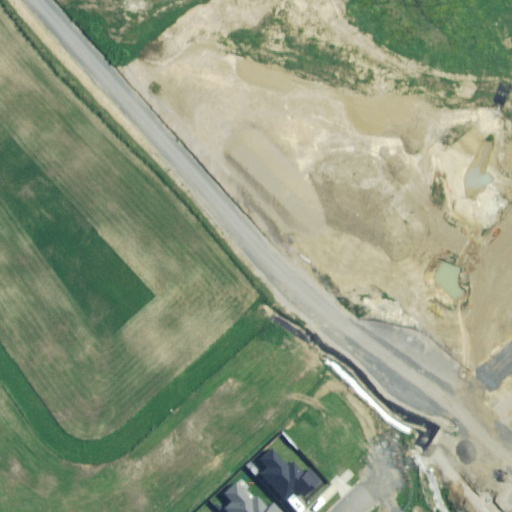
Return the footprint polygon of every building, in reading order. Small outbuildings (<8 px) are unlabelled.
[(0,0),(0,149),(23,128),(47,153),(2,194),(5,197),(0,201),(0,223),(16,209),(112,313),(159,269),(163,273),(168,268),(176,277),(184,269),(208,295),(211,293),(226,309),(298,243),(234,174),(238,170),(145,69),(84,125),(80,121),(99,104),(84,88),(66,105),(35,72),(56,53),(95,96),(139,55),(103,16),(83,35),(50,0),(0,0)] [(472,268),(508,184),(489,177),(506,137),(479,126),(402,310),(421,329),(437,302),(454,310),(458,300),(470,305),(482,272),(472,268)] [(393,236),(381,232),(377,245),(389,249),(393,236)] [(345,305),(337,297),(323,311),(331,319),(345,305)] [(272,448),(260,459),(267,466),(261,472),(285,497),(292,490),(295,494),(299,491),(303,495),(320,480),(308,468),(303,473),(291,461),(287,465),(272,448)] [(235,483),(223,493),(231,501),(224,507),(229,511),(280,511),(271,502),(266,507),(254,495),(251,499),(235,483)]
